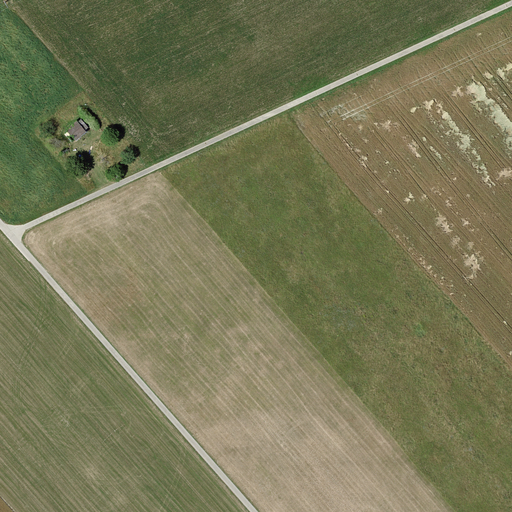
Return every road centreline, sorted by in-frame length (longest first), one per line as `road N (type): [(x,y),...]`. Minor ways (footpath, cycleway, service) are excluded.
road 1 (track): [(511,3),(9,234)]
road 2 (track): [(0,222),(252,511)]
